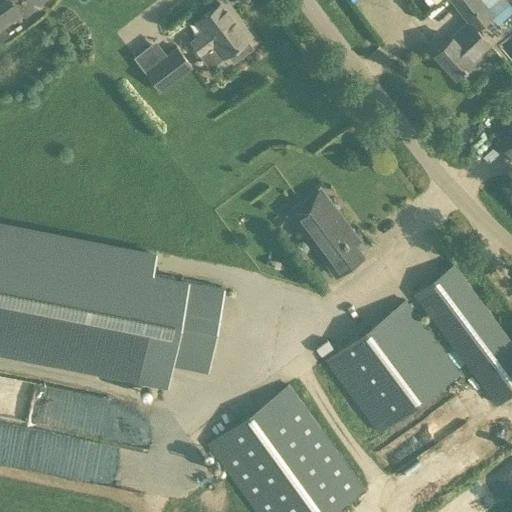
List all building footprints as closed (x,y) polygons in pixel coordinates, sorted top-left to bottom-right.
[(0,27),(19,15),(9,0),(5,0),(0,3),(0,27)] [(220,0),(194,19),(203,30),(189,40),(198,53),(212,43),(221,56),(226,53),(232,61),(251,47),(245,39),(250,35),(225,0),(220,0)] [(511,6),(507,0),(451,0),(469,21),(433,51),(454,75),(473,59),(471,56),(488,43),(476,28),(491,16),(497,23),(511,10),(511,6)] [(159,91),(192,66),(177,46),(144,71),(159,91)] [(511,113),(491,126),(511,159),(511,113)] [(319,187),(287,211),(335,276),(362,256),(351,241),(357,237),(319,187)] [(0,219),(0,352),(166,385),(170,364),(208,371),(224,287),(187,279),(188,277),(151,269),(155,250),(0,219)] [(413,292),(495,403),(511,390),(511,341),(453,262),(413,292)] [(325,358),(379,430),(458,371),(405,299),(325,358)] [(207,442),(257,511),(328,511),(363,488),(288,384),(207,442)] [(90,409),(90,403),(96,404),(97,394),(64,389),(61,405),(90,409)]
